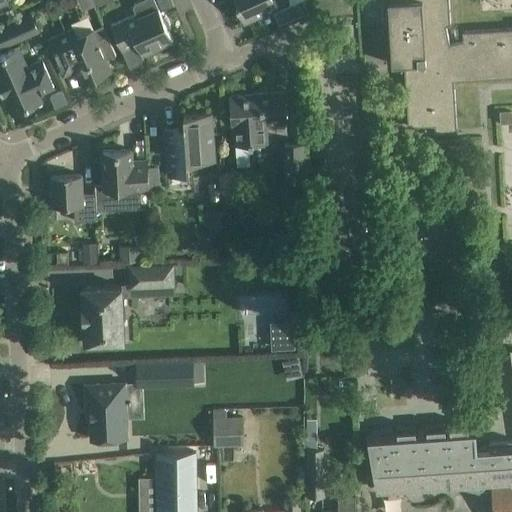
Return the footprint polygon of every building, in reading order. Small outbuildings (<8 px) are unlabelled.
[(136,13),(111,25),(122,50),(136,43),(142,55),(173,41),(167,28),(170,27),(169,21),(165,16),(162,17),(155,0),(139,0),(135,2),(133,6),(136,13)] [(171,0),(157,0),(162,10),(174,5),(171,0)] [(244,22),(262,14),(277,7),(274,0),(236,0),(238,4),(236,4),(244,22)] [(435,132),(455,130),(457,130),(454,80),(511,76),(511,28),(462,31),(463,42),(450,45),(446,25),(450,25),(448,0),(381,0),(383,20),(389,20),(391,65),(404,64),(408,126),(434,125),(435,132)] [(302,1),(275,13),(280,24),(307,12),(302,1)] [(31,13),(0,26),(0,48),(40,31),(31,13)] [(73,28),(47,40),(52,49),(60,68),(63,75),(75,70),(81,82),(85,81),(111,69),(106,59),(116,55),(107,35),(98,39),(93,29),(76,36),(73,28)] [(4,94),(12,113),(21,109),(22,111),(27,112),(31,110),(34,106),(33,103),(42,100),(39,93),(53,87),(42,60),(27,67),(19,48),(0,55),(0,88),(2,95),(4,94)] [(232,126),(233,126),(234,144),(267,142),(266,124),(286,122),(284,92),(230,96),(232,126)] [(500,111),(501,123),(511,122),(511,112),(511,110),(500,111)] [(164,127),(166,147),(168,175),(189,174),(188,162),(215,160),(213,132),(211,112),(183,114),(184,126),(164,127)] [(302,143),(284,144),(285,179),(303,179),(302,143)] [(131,150),(103,151),(104,189),(119,188),(119,201),(149,200),(148,160),(132,161),(131,150)] [(82,193),(81,174),(51,175),(53,206),(74,205),(75,221),(96,220),(95,193),(82,193)] [(82,243),(83,262),(96,262),(96,242),(82,243)] [(138,245),(118,245),(119,260),(139,260),(138,245)] [(68,252),(57,253),(57,264),(68,263),(68,252)] [(173,263),(129,265),(130,287),(174,285),(173,263)] [(84,343),(104,342),(124,341),(122,286),(82,287),(83,307),(82,307),(83,324),(84,343)] [(294,320),(270,322),(272,349),(295,348),(294,320)] [(489,445),(476,446),(474,424),(468,424),(468,422),(449,423),(449,425),(445,426),(445,423),(426,425),(426,427),(415,428),(415,425),(396,427),(397,429),(392,429),(392,427),(373,428),(373,431),(367,431),(370,473),(376,473),(377,489),(454,483),(492,492),(493,511),(511,511),(511,349),(509,349),(511,365),(511,439),(493,441),(491,441),(490,442),(489,443),(489,444),(489,445)] [(192,360),(136,362),(137,385),(193,383),(192,360)] [(125,382),(86,384),(87,408),(90,408),(91,439),(127,437),(125,382)] [(179,414),(179,426),(209,426),(209,414),(179,414)] [(227,416),(212,416),(212,444),(244,444),(244,416),(227,416)] [(308,496),(325,496),(324,449),(307,450),(308,496)] [(197,511),(196,450),(156,451),(157,511),(197,511)] [(318,511),(355,511),(355,496),(338,497),(338,510),(318,511)] [(243,510),(242,511),(299,511),(299,501),(285,501),(285,509),(243,510)]
